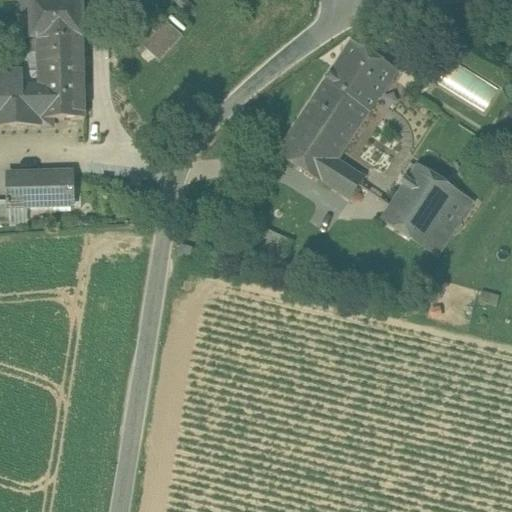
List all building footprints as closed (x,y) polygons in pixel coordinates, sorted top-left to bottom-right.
[(16,37),(30,37),(29,0),(17,0),(18,22),(16,22),(16,37)] [(29,0),(30,37),(30,39),(83,37),(84,37),(84,25),(83,0),(29,0)] [(169,22),(146,46),(159,59),(182,34),(169,22)] [(83,37),(30,39),(31,52),(37,52),(38,72),(0,72),(0,127),(52,125),(51,118),(85,117),(83,37)] [(398,72),(351,41),(333,69),(378,99),(380,100),(398,72)] [(485,110),(498,88),(452,61),(439,83),(485,110)] [(333,69),(276,154),(322,183),(349,200),(364,178),(337,160),(378,99),(333,69)] [(511,109),(510,108),(507,106),(489,135),(511,149),(511,109)] [(419,162),(381,220),(440,259),(479,201),(419,162)] [(72,172),(8,173),(8,201),(8,207),(10,207),(28,206),(73,205),(72,172)] [(8,201),(0,200),(0,223),(10,224),(10,207),(8,207),(8,201)] [(10,207),(10,224),(29,224),(28,206),(10,207)] [(293,242),(261,229),(254,245),(285,259),(293,242)] [(498,307),(501,297),(483,292),(480,301),(498,307)]
